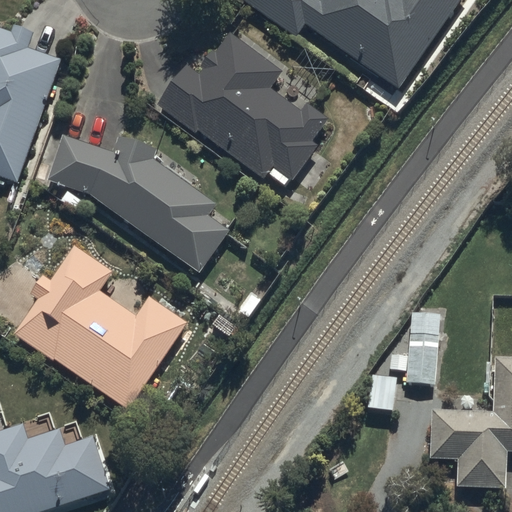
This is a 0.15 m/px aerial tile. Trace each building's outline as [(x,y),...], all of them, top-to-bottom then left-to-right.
[(298,47),(308,33),(400,99),(469,2),(467,0),(322,0),(319,6),(310,0),(245,0),(240,6),(298,47)] [(0,185),(19,191),(62,70),(29,58),(35,43),(16,36),(14,42),(0,36),(0,185)] [(188,76),(160,113),(197,141),(199,138),(265,188),(270,181),(286,193),(291,186),(294,189),(320,155),(315,151),(332,129),(309,112),(302,122),(272,99),(285,81),(233,41),(199,85),(188,76)] [(219,216),(191,196),(193,193),(168,175),(166,178),(154,170),(157,160),(120,148),(116,162),(64,145),(50,190),(93,204),(202,282),(231,241),(211,227),(219,216)] [(40,310),(17,344),(131,420),(189,333),(151,307),(139,326),(102,301),(115,282),(75,255),(51,291),(44,286),(32,304),(40,310)] [(447,309),(465,309),(465,315),(497,315),(497,297),(466,297),(466,275),(447,275),(447,309)] [(441,323),(413,322),(409,391),(437,393),(441,323)] [(511,369),(495,369),(494,422),(435,421),(434,470),(461,470),(461,498),(509,499),(509,463),(511,462),(511,369)] [(396,387),(373,385),(371,418),(394,420),(396,387)] [(24,434),(5,440),(0,424),(0,511),(71,511),(111,499),(94,446),(66,455),(60,438),(29,448),(24,434)]
